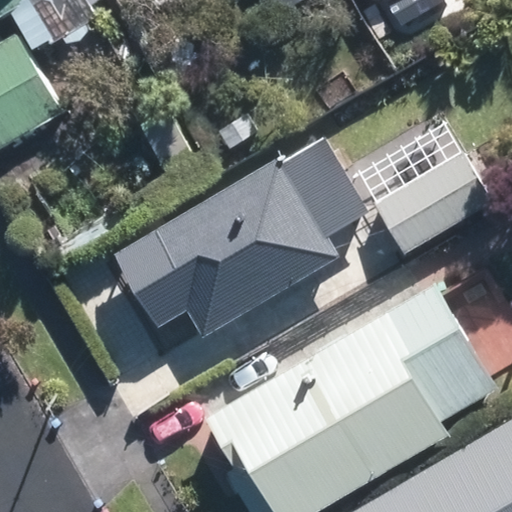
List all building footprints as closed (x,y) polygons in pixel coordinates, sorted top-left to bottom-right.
[(109,0),(127,39),(188,11),(182,0),(109,0)] [(380,0),(348,0),(356,13),(380,0)] [(33,17),(0,35),(0,153),(84,105),(33,17)] [(482,202),(431,119),(331,180),(300,130),(114,244),(178,346),(362,232),(382,264),(482,202)] [(301,511),(503,398),(427,265),(178,406),(238,511),(301,511)] [(511,511),(511,424),(360,511),(511,511)]
